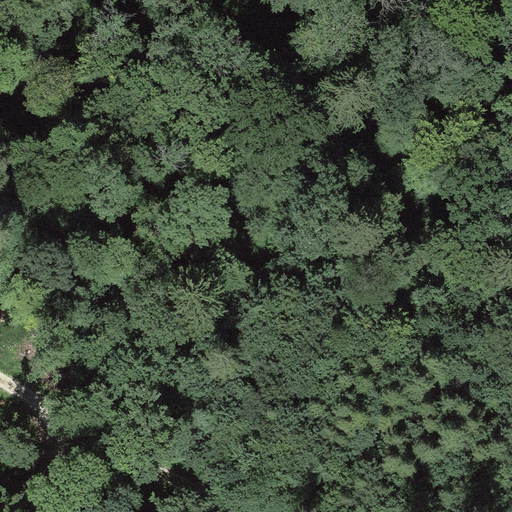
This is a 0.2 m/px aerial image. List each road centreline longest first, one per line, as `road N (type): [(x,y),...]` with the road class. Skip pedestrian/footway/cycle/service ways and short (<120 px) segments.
road 1 (track): [(0,360),(257,511)]
road 2 (track): [(1,511),(86,411)]
